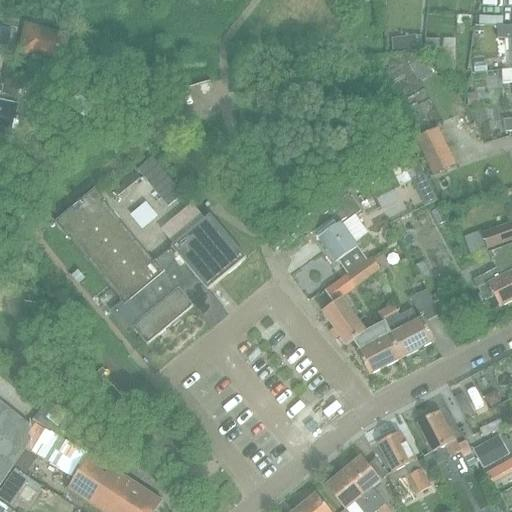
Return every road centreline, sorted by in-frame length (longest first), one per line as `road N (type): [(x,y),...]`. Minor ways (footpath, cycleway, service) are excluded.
road 1 (residential): [(374,413),(276,300),(171,377),(267,500)]
road 2 (residential): [(374,413),(511,340)]
road 3 (residential): [(267,500),(374,413)]
